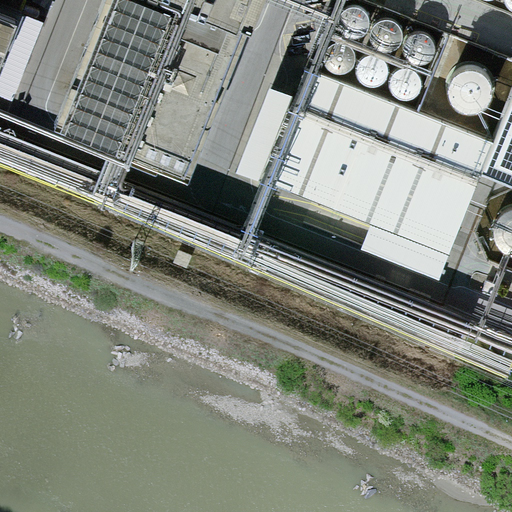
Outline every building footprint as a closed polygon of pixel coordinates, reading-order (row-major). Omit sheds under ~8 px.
[(0,0),(0,62),(24,0),(0,0)] [(241,0),(94,0),(49,113),(174,164),(241,0)] [(511,10),(511,0),(502,0),(503,1),(508,9),(511,10)] [(352,38),(363,34),(369,23),(366,10),(358,5),(348,5),(340,9),(336,19),(336,26),(342,34),(352,38)] [(387,51),(398,47),(404,35),(400,23),(392,17),(383,17),(375,22),(370,32),(371,39),(376,47),(387,51)] [(419,64),(430,60),(437,48),(433,36),(425,31),(415,30),(407,35),(403,45),(403,52),(409,60),(419,64)] [(339,73),(350,69),(356,57),(353,45),(344,39),(335,39),(327,44),(322,54),(323,61),(328,69),(339,73)] [(375,87),(386,83),(393,71),(389,59),(381,54),(371,54),(363,58),(359,68),(360,75),(365,83),(375,87)] [(465,106),(479,102),(487,86),(482,71),(472,64),(460,64),(450,70),(444,82),(445,91),(451,101),(465,106)] [(407,99),(417,96),(424,84),(420,72),(412,66),(402,66),(394,71),(390,80),(391,88),(396,95),(407,99)] [(493,140),(307,69),(265,180),(451,251),(480,175),(493,140)] [(0,90),(13,96),(20,79),(1,70),(0,73),(0,90)] [(511,90),(493,140),(480,175),(511,187),(511,90)] [(511,249),(511,208),(501,214),(495,226),(496,236),(503,246),(511,249)]
